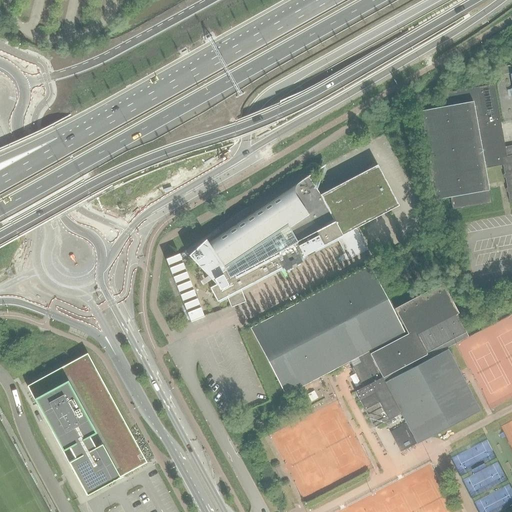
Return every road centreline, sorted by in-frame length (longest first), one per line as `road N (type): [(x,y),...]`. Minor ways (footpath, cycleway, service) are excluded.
road 1 (trunk): [(0,235),(146,160),(277,115),(476,0)]
road 2 (trunk): [(0,209),(372,0)]
road 3 (trunk): [(239,154),(501,0)]
road 4 (trunk): [(324,0),(84,131)]
road 5 (trunk): [(239,154),(268,95),(440,0)]
road 6 (secondary): [(83,295),(208,511)]
road 7 (secondary): [(214,0),(103,59),(24,83)]
road 8 (secondary): [(224,511),(136,343)]
road 9 (trunk): [(115,251),(131,217),(239,154)]
